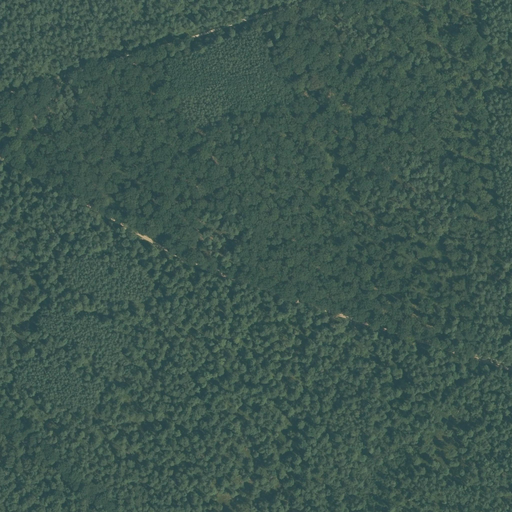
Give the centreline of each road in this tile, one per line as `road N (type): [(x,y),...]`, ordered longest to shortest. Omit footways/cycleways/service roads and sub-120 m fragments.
road 1 (track): [(0,154),(162,247),(511,370)]
road 2 (track): [(0,95),(312,0)]
